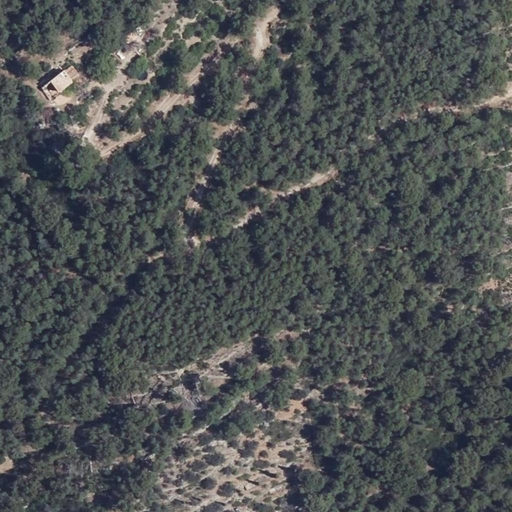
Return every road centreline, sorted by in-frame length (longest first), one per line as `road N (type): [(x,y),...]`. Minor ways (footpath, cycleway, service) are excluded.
road 1 (track): [(511,98),(408,117),(215,246),(193,245),(190,228),(206,177),(273,17),(291,0)]
road 2 (track): [(273,17),(250,28),(144,131),(103,155),(86,137),(114,86),(52,108),(0,104)]
